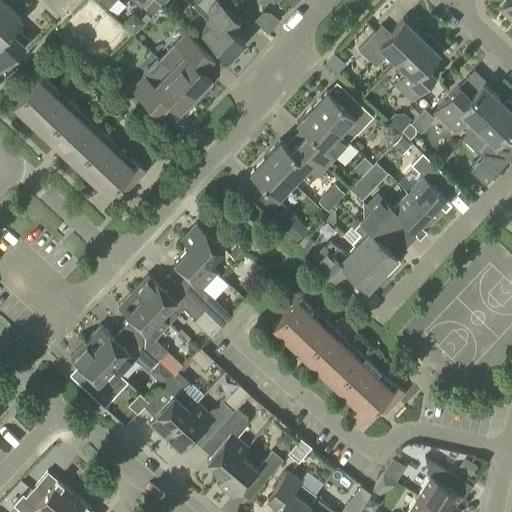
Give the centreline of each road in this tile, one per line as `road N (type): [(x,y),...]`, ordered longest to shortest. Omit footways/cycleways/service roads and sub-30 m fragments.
road 1 (residential): [(119,263),(257,120),(303,27),(329,0)]
road 2 (residential): [(504,450),(421,430),(398,433),(374,455),(232,337)]
road 3 (residential): [(375,315),(511,177)]
road 4 (residential): [(6,262),(66,321),(119,263)]
road 5 (residential): [(57,417),(83,426),(178,511)]
road 6 (residential): [(119,263),(12,169)]
